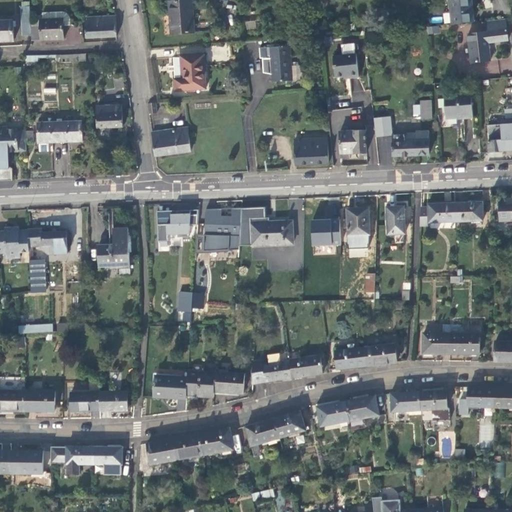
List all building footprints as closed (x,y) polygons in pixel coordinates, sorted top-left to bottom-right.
[(170,0),(172,15),(173,32),(197,30),(195,0),(170,0)] [(474,0),(451,0),(454,22),(476,20),(474,0)] [(43,39),(65,38),(64,24),(71,23),(70,15),(69,13),(67,11),(64,10),(44,11),(44,18),(42,18),(42,27),(43,39)] [(25,34),(33,33),(33,28),(32,11),(24,11),(25,34)] [(118,36),(117,15),(88,16),(88,37),(118,36)] [(15,19),(0,20),(0,40),(5,40),(16,39),(15,19)] [(490,44),(509,41),(506,20),(486,22),(488,31),(468,33),(472,62),(492,59),(490,44)] [(255,21),(246,22),(247,29),(256,28),(255,21)] [(33,39),(43,39),(42,27),(33,28),(33,33),(33,39)] [(80,28),(68,28),(68,42),(79,42),(80,28)] [(310,51),(318,50),(316,37),(309,38),(310,51)] [(213,45),(212,59),(227,60),(229,47),(213,45)] [(287,46),(265,47),(265,56),(268,56),(268,58),(261,59),(262,73),(269,74),(270,82),(278,81),(290,80),(287,46)] [(87,61),(86,51),(62,52),(62,62),(87,61)] [(208,88),(206,53),(182,54),(183,66),(184,76),(175,77),(176,90),(208,88)] [(335,58),(338,79),(351,77),(352,79),(361,78),(358,55),(335,58)] [(123,74),(116,75),(118,88),(125,87),(123,74)] [(44,101),(56,102),(56,88),(44,88),(44,101)] [(472,92),(445,94),(446,115),(456,115),(463,114),(464,117),(474,116),(472,92)] [(420,99),(421,117),(432,116),(430,98),(420,99)] [(503,124),(499,99),(493,100),(492,100),(496,125),(503,124)] [(122,104),(97,105),(98,127),(111,126),(122,126),(122,104)] [(388,142),(387,120),(387,112),(383,112),(383,118),(376,118),(378,133),(380,133),(380,142),(388,142)] [(83,121),(61,122),(62,142),(74,141),(84,141),(83,121)] [(55,142),(62,142),(61,122),(39,123),(40,143),(41,143),(42,151),(51,151),(51,142),(55,142)] [(17,149),(28,149),(28,138),(27,129),(27,128),(19,129),(19,127),(8,128),(8,124),(0,124),(0,179),(15,179),(15,167),(9,163),(8,150),(17,149)] [(153,156),(190,153),(188,127),(151,130),(153,156)] [(431,153),(430,129),(418,130),(418,132),(406,132),(407,141),(394,141),(394,155),(411,154),(431,153)] [(353,152),(367,152),(367,137),(366,130),(342,131),(343,153),(353,152)] [(511,149),(511,130),(486,132),(486,140),(490,140),(490,151),(505,150),(511,149)] [(328,137),(295,138),(297,164),(312,163),(329,162),(328,137)] [(502,218),(511,217),(511,195),(509,196),(509,199),(501,199),(502,218)] [(470,200),(456,201),(457,219),(484,218),(484,200),(470,200)] [(431,205),(423,206),(423,223),(432,223),(432,220),(457,219),(456,201),(441,201),(430,202),(431,205)] [(406,232),(405,206),(395,206),(387,206),(388,215),(385,215),(385,224),(388,224),(389,233),(406,232)] [(240,243),(294,242),(293,221),(270,222),(270,217),(267,217),(266,207),(243,208),(240,243)] [(239,250),(243,208),(206,208),(205,232),(196,234),(195,253),(239,250)] [(349,219),(344,219),(345,228),(349,227),(349,235),(353,235),(354,238),(367,238),(367,234),(371,234),(369,210),(362,210),(357,211),(357,208),(356,208),(356,211),(349,211),(349,208),(348,208),(349,219)] [(158,211),(158,224),(159,241),(168,240),(168,234),(178,234),(178,237),(189,237),(191,210),(178,210),(158,211)] [(335,236),(331,215),(308,216),(308,237),(335,236)] [(0,252),(8,252),(8,257),(23,256),(22,251),(32,251),(32,246),(32,244),(31,229),(21,229),(21,226),(14,226),(7,227),(7,230),(0,230),(0,252)] [(46,227),(31,227),(31,229),(32,244),(45,244),(45,247),(51,252),(71,252),(70,230),(53,231),(46,231),(46,227)] [(100,265),(130,264),(129,229),(118,229),(111,229),(111,245),(99,246),(100,265)] [(247,255),(239,254),(239,265),(246,266),(247,258),(247,255)] [(48,290),(47,258),(32,259),(33,291),(48,290)] [(376,290),(376,272),(367,272),(366,290),(376,290)] [(179,311),(193,312),(193,308),(194,292),(180,291),(179,311)] [(204,293),(194,292),(193,308),(203,309),(204,293)] [(436,352),(452,353),(452,323),(445,323),(445,332),(426,332),(425,352),(436,352)] [(460,324),(452,323),(452,353),(468,353),(482,354),(483,333),(460,333),(460,324)] [(20,325),(20,332),(27,332),(54,331),(53,324),(20,325)] [(511,340),(497,340),(496,362),(511,362),(511,340)] [(395,342),(366,345),(366,346),(367,364),(381,363),(397,361),(395,342)] [(352,366),(367,364),(366,346),(337,349),(339,367),(352,366)] [(262,359),(254,360),(252,382),(273,380),(293,378),(291,360),(281,361),(280,353),(268,354),(269,363),(263,364),(262,360),(262,359)] [(320,356),(290,359),(291,360),(293,378),(306,376),(323,374),(320,356)] [(216,373),(189,371),(188,377),(187,395),(198,395),(198,396),(203,397),(215,397),(215,394),(215,391),(216,373)] [(244,375),(216,372),(216,373),(215,391),(228,392),(242,394),(244,375)] [(168,398),(187,399),(187,395),(188,377),(156,375),(154,397),(168,398)] [(495,408),(495,388),(468,387),(468,400),(461,400),(460,416),(468,416),(468,408),(495,408)] [(511,408),(511,388),(507,388),(495,388),(495,408),(511,408)] [(0,409),(10,410),(28,410),(27,390),(0,389),(0,409)] [(57,390),(27,390),(28,410),(40,410),(57,410),(57,390)] [(434,391),(420,392),(422,412),(436,411),(436,418),(448,417),(446,391),(434,391)] [(87,410),(101,410),(101,392),(74,392),(74,410),(87,410)] [(129,392),(101,392),(101,410),(114,410),(129,410),(129,392)] [(393,413),(422,412),(420,392),(404,393),(392,394),(393,413)] [(361,398),(346,400),(350,421),(379,415),(375,395),(361,398)] [(321,426),(350,421),(346,400),(331,403),(317,406),(321,426)] [(287,414),(273,418),(280,438),(306,430),(300,410),(287,414)] [(257,445),(280,438),(273,418),(258,423),(245,427),(251,446),(257,445)] [(233,450),(229,428),(216,430),(201,433),(205,454),(233,450)] [(178,459),(205,454),(201,433),(186,435),(174,437),(178,459)] [(150,464),(178,459),(174,437),(157,440),(146,442),(150,464)] [(255,457),(261,455),(257,445),(251,446),(255,457)] [(68,446),(52,446),(52,463),(67,463),(67,474),(81,474),(81,464),(95,464),(95,446),(80,446),(68,446)] [(111,447),(95,446),(95,464),(122,464),(123,447),(111,447)] [(0,471),(12,471),(12,450),(0,449),(0,471)] [(28,450),(12,450),(12,471),(44,472),(44,450),(28,450)] [(503,478),(504,463),(496,463),(495,477),(503,478)] [(413,511),(413,509),(401,510),(401,499),(383,500),(383,497),(373,497),(374,511),(413,511)]
